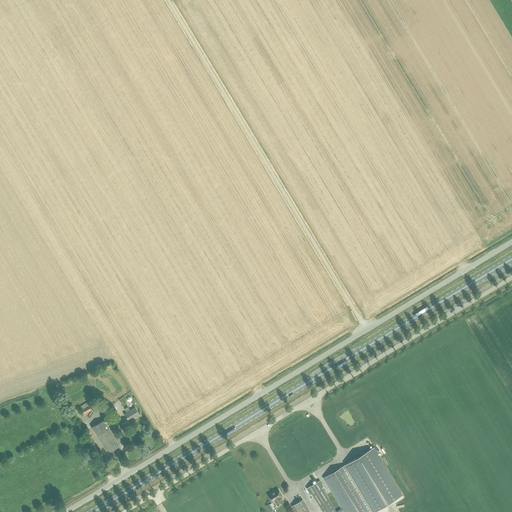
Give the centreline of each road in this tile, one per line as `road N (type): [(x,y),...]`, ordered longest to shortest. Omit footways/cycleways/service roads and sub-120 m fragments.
road 1 (unclassified): [(65,511),(511,241)]
road 2 (primary): [(93,511),(511,258)]
road 3 (unclassified): [(124,511),(511,277)]
